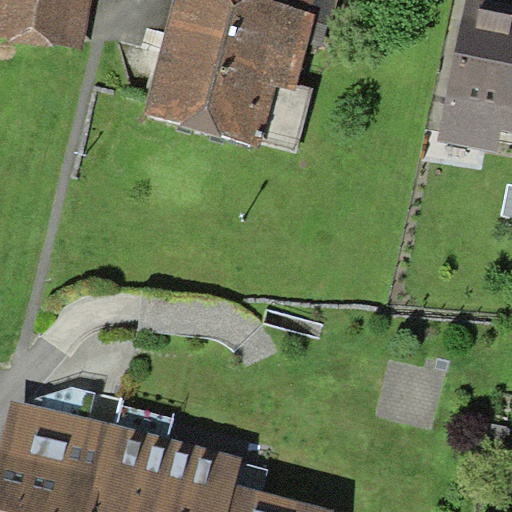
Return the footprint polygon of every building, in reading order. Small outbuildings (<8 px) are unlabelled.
[(0,0),(0,41),(67,51),(76,0),(0,0)] [(325,0),(176,0),(145,120),(249,150),(250,145),(289,155),(305,95),(266,85),(279,37),(302,44),(299,54),(310,58),(325,0)] [(511,127),(511,19),(462,9),(441,114),(443,114),(439,133),(480,140),(484,122),(511,127)] [(499,219),(511,221),(511,195),(504,194),(499,219)] [(0,444),(0,511),(85,511),(104,434),(96,432),(97,427),(91,425),(90,431),(73,427),(68,448),(3,433),(0,444)] [(104,434),(85,511),(260,511),(222,504),(233,447),(181,437),(178,451),(104,434)]
